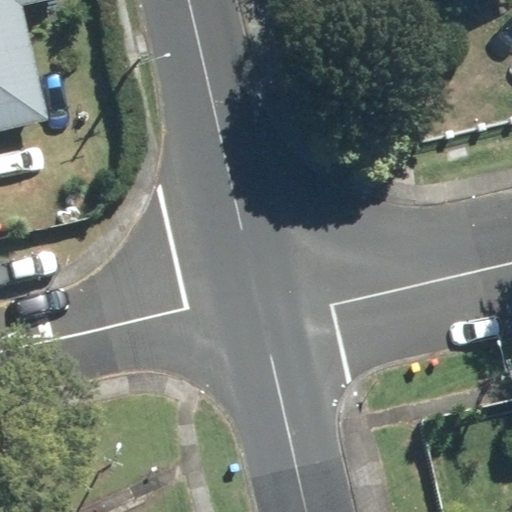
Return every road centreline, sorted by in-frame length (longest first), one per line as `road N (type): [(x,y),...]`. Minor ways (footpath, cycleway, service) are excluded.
road 1 (tertiary): [(176,0),(246,314)]
road 2 (residential): [(246,314),(511,256)]
road 3 (residential): [(0,366),(246,314)]
road 4 (tertiary): [(246,314),(293,511)]
